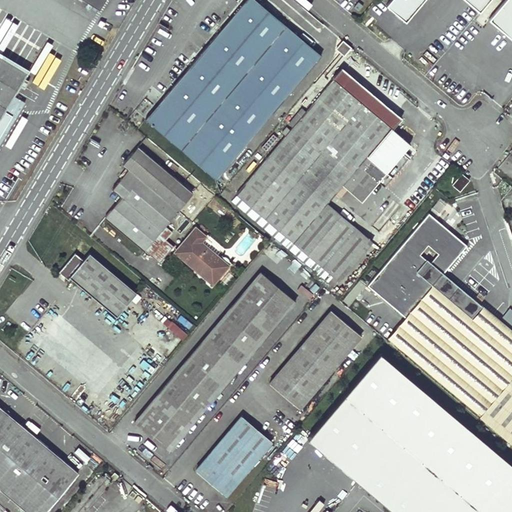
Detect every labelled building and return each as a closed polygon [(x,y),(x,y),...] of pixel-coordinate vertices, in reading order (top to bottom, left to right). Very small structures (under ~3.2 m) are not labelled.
[(84,0),(98,9),(103,0),(84,0)] [(245,0),(145,119),(217,179),(322,54),(257,0),(245,0)] [(489,0),(389,0),(385,5),(405,21),(422,0),(464,0),(479,12),(489,0)] [(511,0),(489,0),(479,12),(511,40),(511,0)] [(336,48),(344,55),(351,47),(344,40),(336,48)] [(0,113),(2,110),(25,71),(0,56),(0,113)] [(409,144),(391,129),(400,118),(339,67),(330,78),(331,79),(304,111),(300,108),(287,123),(291,126),(288,130),(284,127),(280,132),(284,136),(235,194),(236,195),(336,279),(336,280),(370,240),(325,203),(340,185),(359,202),(409,144)] [(105,215),(158,260),(172,244),(165,238),(171,230),(163,224),(193,189),(137,143),(122,160),(128,167),(112,186),(121,194),(105,215)] [(450,185),(458,192),(468,180),(460,174),(450,185)] [(336,279),(236,195),(231,201),(331,285),(336,279)] [(427,212),(366,284),(378,295),(381,291),(394,302),(391,306),(403,316),(431,284),(432,283),(430,282),(432,279),(436,282),(442,275),(440,273),(441,272),(465,244),(452,234),(450,232),(427,212)] [(197,269),(212,282),(228,263),(201,240),(206,234),(195,225),(177,247),(199,266),(197,269)] [(174,250),(197,269),(199,266),(177,247),(174,250)] [(69,275),(115,313),(135,290),(87,251),(82,257),(73,250),(57,270),(67,278),(69,275)] [(133,422),(168,451),(294,300),(259,271),(133,422)] [(433,286),(457,306),(458,306),(467,295),(467,294),(443,274),(442,275),(436,282),(433,286)] [(381,291),(378,295),(391,306),(394,302),(381,291)] [(467,295),(458,306),(460,309),(470,317),(480,305),(470,297),(467,295)] [(269,383),(299,408),(360,334),(330,309),(269,383)] [(306,438),(393,511),(511,511),(511,464),(379,352),(306,438)] [(0,486),(29,511),(47,511),(82,475),(0,403),(0,486)] [(195,469),(225,494),(270,439),(241,414),(195,469)]
